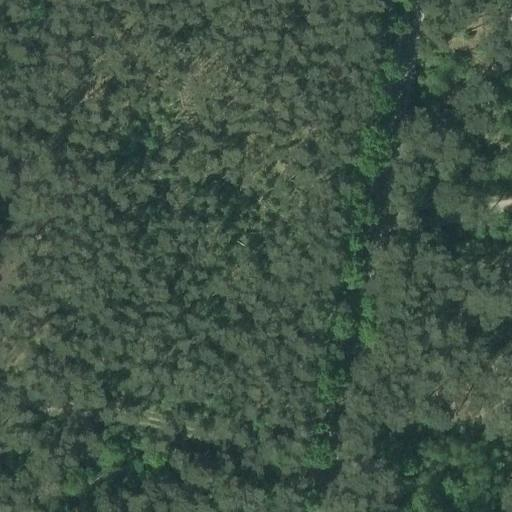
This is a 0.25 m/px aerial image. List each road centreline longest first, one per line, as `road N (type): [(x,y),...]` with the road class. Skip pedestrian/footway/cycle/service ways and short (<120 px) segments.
road 1 (unclassified): [(313,511),(415,0)]
road 2 (track): [(0,370),(303,442)]
road 3 (track): [(51,0),(0,286)]
